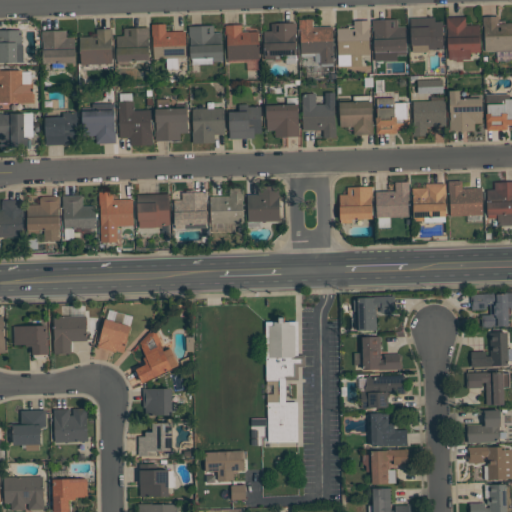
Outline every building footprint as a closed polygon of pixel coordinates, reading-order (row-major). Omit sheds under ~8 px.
[(484,17),(484,51),(511,50),(511,22),(499,23),(499,16),(484,17)] [(448,60),(471,60),(471,53),(481,53),(480,25),(466,25),(466,17),(447,17),(448,60)] [(444,50),(442,18),(411,19),(412,51),(444,50)] [(332,26),(315,27),(314,19),(299,19),(300,56),(315,56),(315,64),(333,64),(332,26)] [(398,60),(397,55),(406,55),(406,26),(398,26),(398,19),(373,20),(374,61),(398,60)] [(370,21),(354,20),(353,28),(338,28),(337,65),(362,66),(362,56),(369,56),(370,21)] [(264,56),(297,56),(296,23),(271,23),(271,31),(264,31),(264,56)] [(153,58),(186,57),(185,31),(166,32),(166,24),(152,24),(153,58)] [(259,31),(242,32),(242,24),(226,25),(227,60),(248,60),(248,64),(260,64),(259,31)] [(222,63),(222,32),(214,33),(214,25),(190,26),(190,63),(222,63)] [(116,36),(117,62),(150,61),(149,27),(124,28),(124,36),(116,36)] [(113,29),(96,29),(96,37),(81,37),(80,63),(112,64),(113,29)] [(0,62),(18,62),(17,46),(22,46),(21,30),(0,30),(0,62)] [(43,64),(76,63),(75,37),(67,37),(66,30),(42,31),(43,64)] [(22,71),(0,70),(0,102),(33,103),(33,84),(22,84),(22,71)] [(443,75),(417,76),(417,93),(443,93),(443,75)] [(482,98),(460,99),(460,90),(449,91),(450,131),(475,131),(474,123),(483,123),(482,98)] [(336,137),(334,92),(325,92),(325,104),(316,104),(316,93),(302,94),(303,130),(323,130),(323,138),(336,137)] [(487,130),(508,130),(508,125),(511,124),(511,98),(509,99),(509,94),(486,95),(487,130)] [(413,101),(413,136),(426,136),(426,127),(445,126),(445,100),(413,101)] [(152,145),(151,110),(134,110),(134,101),(119,102),(120,138),(131,138),(131,145),(152,145)] [(372,101),(339,102),(340,127),(353,126),(354,135),(373,134),(372,101)] [(376,134),(398,134),(398,129),(407,129),(406,103),(394,103),(394,108),(376,108),(376,134)] [(274,137),(299,136),(298,104),(266,105),(267,130),(274,130),(274,137)] [(229,138),(262,137),(261,106),(249,107),(249,111),(229,112),(229,138)] [(156,141),(180,140),(180,133),(188,133),(188,108),(155,109),(156,141)] [(214,143),(214,134),(225,134),(224,108),(192,109),(192,143),(214,143)] [(82,110),(83,136),(96,135),(96,144),(115,143),(114,110),(82,110)] [(77,112),(65,112),(65,117),(45,117),(45,144),(70,144),(70,137),(77,137),(77,112)] [(0,146),(24,147),(24,113),(0,113),(0,146)] [(462,180),(449,181),(450,216),(483,215),(482,187),(462,188),(462,180)] [(487,218),(498,218),(498,225),(511,224),(511,181),(494,182),(494,190),(487,190),(487,218)] [(376,191),(377,228),(390,227),(389,217),(409,217),(408,182),(395,182),(395,191),(376,191)] [(413,221),(446,220),(445,183),(424,184),(424,188),(412,188),(413,221)] [(248,194),(247,221),(279,221),(280,186),(257,186),(257,194),(248,194)] [(339,194),(340,221),(372,220),(372,187),(347,188),(347,194),(339,194)] [(229,196),(210,196),(211,225),(243,224),(243,188),(229,188),(229,196)] [(99,192),(101,242),(121,242),(120,226),(133,225),(133,199),(113,200),(113,191),(99,192)] [(174,200),(174,226),(207,225),(206,192),(181,192),(181,200),(174,200)] [(170,227),(169,194),(138,194),(138,227),(170,227)] [(63,229),(96,228),(96,206),(83,206),(83,195),(63,195),(63,229)] [(44,241),(60,240),(59,196),(39,196),(40,204),(27,205),(28,231),(44,230),(44,241)] [(0,210),(0,237),(24,236),(23,199),(2,200),(2,210),(0,210)] [(508,326),(508,311),(511,310),(511,292),(472,294),(472,309),(490,309),(490,314),(482,315),(482,327),(508,326)] [(395,296),(354,297),(355,331),(377,330),(377,312),(395,312),(395,296)] [(54,354),(72,353),(71,341),(87,341),(86,315),(53,316),(54,354)] [(97,347),(123,354),(131,326),(105,318),(97,347)] [(267,442),(297,442),(297,402),(285,402),(285,380),(299,380),(299,366),(304,366),(304,355),(297,355),(297,321),(267,321),(267,442)] [(14,345),(32,345),(32,355),(47,354),(46,325),(14,326),(14,345)] [(172,348),(164,351),(157,332),(138,339),(147,364),(136,368),(141,382),(179,368),(172,348)] [(508,332),(489,332),(489,351),(471,351),(471,367),(508,367),(508,332)] [(485,387),(486,405),(504,404),(504,387),(510,387),(509,372),(467,373),(468,387),(485,387)] [(405,376),(363,376),(363,408),(389,408),(389,392),(405,392),(405,376)] [(143,389),(144,416),(172,415),(172,388),(143,389)] [(55,443),(87,441),(86,408),(71,409),(53,409),(55,443)] [(46,410),(20,410),(21,424),(13,424),(14,445),(41,444),(41,427),(46,426),(46,410)] [(500,410),(484,410),(484,424),(467,425),(467,443),(501,442),(500,410)] [(392,430),(391,418),(382,418),(382,413),(370,413),(371,446),(407,445),(407,429),(392,430)] [(138,456),(157,456),(157,451),(172,451),(172,422),(153,423),(153,432),(145,432),(145,436),(138,437),(138,456)] [(505,458),(511,458),(511,447),(468,448),(468,463),(486,463),(486,480),(505,479),(505,458)] [(205,452),(205,472),(216,471),(217,481),(234,481),(233,471),(245,471),(244,450),(205,452)] [(396,483),(395,469),(389,469),(389,464),(407,463),(407,450),(370,450),(370,454),(363,454),(364,472),(371,472),(372,484),(396,483)] [(169,496),(168,485),(173,485),(173,470),(139,470),(140,497),(169,496)] [(4,504),(11,503),(11,510),(27,510),(44,509),(43,476),(4,477),(4,504)] [(87,498),(87,478),(52,479),(53,511),(55,511),(70,511),(69,499),(87,498)] [(245,485),(230,485),(231,500),(246,499),(245,485)] [(372,489),(373,505),(368,505),(368,511),(410,511),(410,505),(391,505),(391,488),(372,489)] [(175,511),(176,504),(139,503),(138,511),(175,511)]
